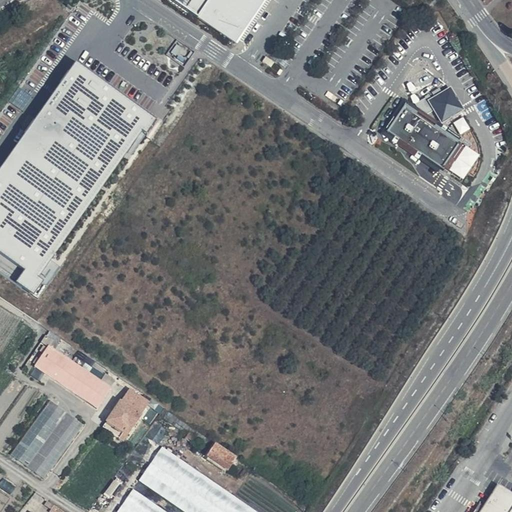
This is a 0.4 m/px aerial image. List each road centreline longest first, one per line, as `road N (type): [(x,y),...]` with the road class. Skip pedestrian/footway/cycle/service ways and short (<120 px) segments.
road 1 (unclassified): [(139,0),(456,211)]
road 2 (trunk): [(354,511),(511,282)]
road 3 (trunk): [(511,221),(398,425)]
road 4 (trunk): [(511,252),(398,425)]
